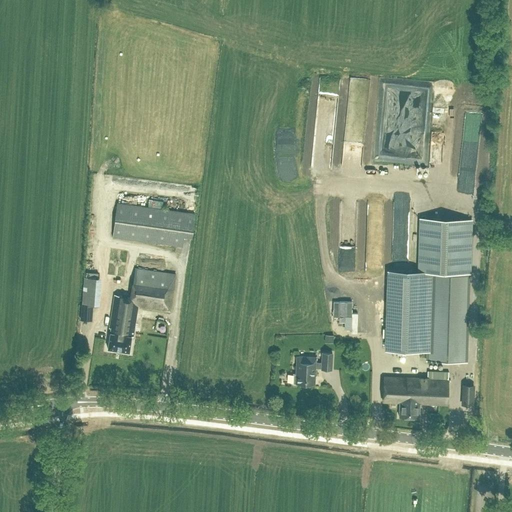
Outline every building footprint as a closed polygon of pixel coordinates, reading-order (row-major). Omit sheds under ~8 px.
[(191,236),(194,214),(116,204),(112,236),(182,245),(184,235),(191,236)] [(389,270),(386,350),(426,351),(426,360),(465,361),(470,219),(420,217),(419,271),(389,270)] [(169,310),(175,274),(134,268),(130,297),(114,295),(108,329),(110,329),(107,347),(128,351),(131,335),(132,336),(137,306),(169,310)] [(98,306),(100,278),(83,277),(80,319),(91,320),(92,305),(98,306)] [(349,327),(355,327),(356,307),(350,307),(350,301),(332,300),(332,314),(338,314),(337,320),(343,320),(343,323),(349,324),(349,327)] [(331,369),(332,352),(322,351),(321,362),(315,362),(315,356),(296,355),(295,373),(293,373),(293,382),(314,383),(315,367),(321,367),(321,368),(331,369)] [(447,403),(448,371),(426,371),(426,378),(383,376),(382,400),(399,401),(398,416),(418,417),(419,402),(447,403)]
